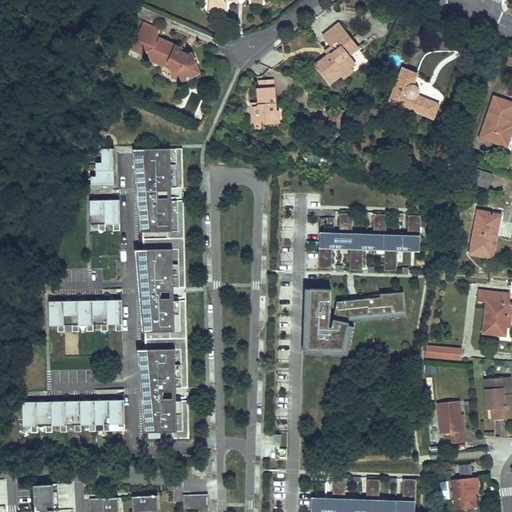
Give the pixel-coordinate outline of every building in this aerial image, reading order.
[(210,0),(209,7),(225,9),(226,4),(228,1),(236,2),(236,0),(250,0),(251,1),(259,2),(259,0),(210,0)] [(330,53),(318,61),(330,79),(340,73),(351,65),(354,64),(349,55),(353,52),(349,43),(353,39),(342,22),(332,29),(338,39),(333,42),(334,44),(337,48),(339,50),(336,53),(334,51),(330,53)] [(177,46),(157,38),(156,43),(153,38),(155,32),(152,26),(140,23),(133,46),(137,52),(143,54),(146,49),(149,55),(164,61),(171,60),(172,63),(175,72),(186,76),(187,73),(191,74),(198,71),(194,61),(190,63),(187,54),(178,50),(177,46)] [(338,39),(332,29),(327,32),(333,42),(338,39)] [(359,48),(353,39),(349,43),(353,52),(359,48)] [(334,44),(328,48),(330,53),(334,51),(336,53),(339,50),(337,48),(334,44)] [(164,61),(149,55),(154,62),(163,66),(172,63),(171,60),(164,61)] [(351,65),(340,73),(343,76),(354,69),(351,65)] [(416,75),(402,69),(389,99),(432,116),(437,104),(418,94),(419,90),(419,87),(418,85),(413,83),(416,75)] [(261,88),(270,87),(269,80),(260,81),(261,88)] [(276,111),(274,87),(270,87),(261,88),(259,88),(260,103),(260,108),(253,108),(254,122),(267,121),(267,122),(281,121),(280,110),(276,111)] [(511,125),(511,101),(495,96),(481,141),(511,150),(511,146),(511,135),(509,134),(511,125)] [(113,184),(112,147),(100,147),(100,161),(94,161),(94,174),(89,175),(90,185),(113,184)] [(187,386),(184,299),(171,299),(171,286),(184,286),(182,199),(169,199),(169,186),(182,186),(181,147),(139,148),(141,230),(141,247),(143,329),(144,347),(146,431),(146,437),(188,436),(187,399),(174,399),(174,386),(187,386)] [(141,230),(139,148),(131,148),(138,230),(141,230)] [(497,179),(466,170),(462,185),(492,194),(497,179)] [(118,229),(118,198),(88,198),(89,223),(97,223),(97,229),(104,229),(104,223),(112,223),(112,229),(118,229)] [(342,235),(318,234),(317,268),(331,269),(332,247),(352,248),(353,236),(354,213),(343,212),(342,235)] [(480,212),(470,254),(493,259),(500,231),(494,230),(497,217),(480,212)] [(376,236),(353,236),(352,248),(351,270),(365,270),(366,248),(387,249),(388,236),(389,214),(377,214),(376,236)] [(412,237),(388,236),(387,249),(387,269),(401,270),(402,248),(423,249),(424,214),(413,214),(412,237)] [(143,329),(141,247),(133,248),(140,330),(143,329)] [(331,285),(304,284),(304,350),(349,350),(356,318),(408,313),(405,289),(338,297),(331,322),(331,285)] [(508,295),(476,292),(476,300),(488,302),(485,331),(506,333),(508,312),(511,312),(511,303),(508,303),(508,295)] [(121,329),(120,298),(48,300),(48,324),(56,324),(56,331),(63,331),(63,324),(71,324),(71,330),(78,330),(77,324),(85,323),(86,330),(92,330),(92,323),(100,323),(100,329),(107,329),(107,323),(115,323),(115,329),(121,329)] [(426,356),(462,360),(463,350),(427,346),(426,356)] [(146,431),(144,347),(136,347),(143,431),(146,431)] [(511,393),(511,377),(505,379),(505,388),(501,389),(501,394),(511,393)] [(505,388),(505,379),(485,381),(487,408),(492,408),(493,418),(506,417),(506,405),(511,404),(511,393),(501,394),(501,389),(505,388)] [(461,427),(459,395),(438,398),(440,430),(444,430),(444,441),(466,440),(465,427),(461,427)] [(123,429),(122,398),(21,400),(22,425),(30,425),(30,431),(37,431),(36,424),(44,424),(44,431),(51,431),(51,424),(58,424),(59,430),(65,430),(65,424),(73,424),(73,430),(80,430),(80,423),(88,423),(88,430),(94,430),(94,423),(102,423),(102,429),(109,429),(109,423),(117,422),(117,429),(123,429)] [(280,444),(281,434),(270,434),(269,443),(280,444)] [(285,449),(275,448),(274,459),(285,459),(285,449)] [(458,465),(459,476),(472,475),(471,464),(458,465)] [(333,498),(311,497),(310,511),(322,511),(323,509),(344,510),(344,497),(345,476),(334,475),(333,498)] [(368,497),(344,497),(344,510),(343,511),(357,511),(358,509),(379,510),(379,498),(380,476),(369,475),(368,497)] [(402,499),(379,498),(378,511),(392,511),(393,511),(413,511),(415,477),(403,477),(402,499)] [(447,479),(451,508),(476,506),(473,479),(473,477),(454,478),(447,479)] [(60,511),(59,485),(38,486),(39,511),(60,511)] [(206,496),(183,498),(184,511),(207,510),(206,496)] [(161,511),(161,501),(91,505),(91,511),(161,511)]
